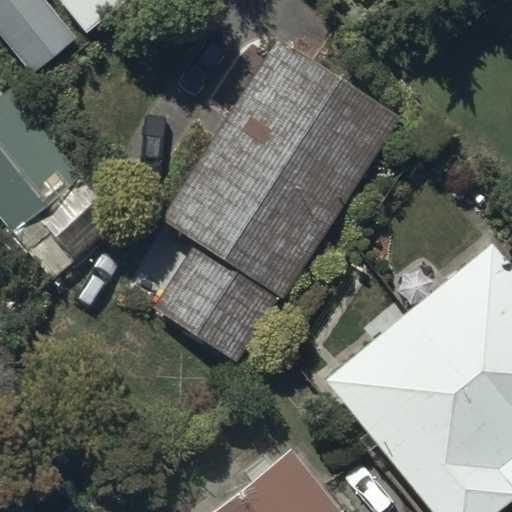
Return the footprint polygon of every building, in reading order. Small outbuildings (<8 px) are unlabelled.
[(0,0),(0,38),(27,72),(73,35),(43,0),(0,0)] [(57,0),(83,31),(120,0),(57,0)] [(274,38),(159,217),(193,239),(151,305),(233,358),(274,293),(280,297),(396,115),(274,38)] [(4,87),(0,90),(0,219),(8,229),(75,176),(4,87)] [(511,266),(488,238),(405,306),(511,436),(511,266)] [(488,511),(511,492),(511,436),(405,306),(319,376),(430,511),(488,511)] [(339,511),(286,445),(201,511),(339,511)]
